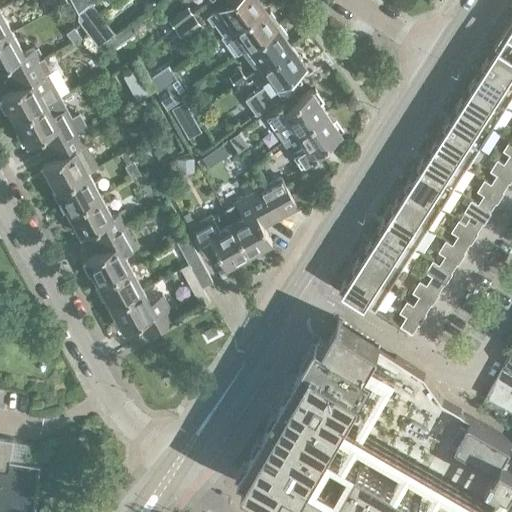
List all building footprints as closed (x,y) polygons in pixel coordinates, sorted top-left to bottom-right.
[(88,0),(71,0),(77,8),(89,0),(88,0)] [(90,0),(75,14),(97,44),(114,31),(91,0),(90,0)] [(258,0),(225,0),(213,9),(206,14),(212,22),(214,21),(223,33),(230,28),(230,27),(262,5),(258,0)] [(169,18),(174,25),(193,11),(187,4),(169,18)] [(267,11),(262,5),(230,27),(230,28),(243,46),(277,22),(268,10),(267,11)] [(0,35),(12,29),(0,7),(0,35)] [(183,37),(201,23),(193,11),(174,25),(183,37)] [(511,16),(495,42),(511,53),(511,16)] [(285,34),(277,22),(243,46),(257,65),(289,42),(284,35),(285,34)] [(72,41),(81,36),(73,25),(65,31),(72,41)] [(126,28),(113,37),(118,45),(131,35),(126,28)] [(0,64),(9,60),(15,70),(38,57),(32,45),(24,50),(12,29),(0,35),(0,64)] [(210,50),(221,43),(217,37),(206,45),(210,50)] [(298,83),(290,71),(303,62),(289,42),(257,65),(265,77),(262,79),(264,82),(244,96),(256,113),(298,83)] [(511,53),(495,42),(483,63),(511,81),(511,53)] [(13,119),(59,94),(45,71),(50,69),(42,55),(38,57),(15,70),(7,74),(14,87),(0,94),(13,119)] [(157,89),(176,76),(168,62),(149,75),(157,89)] [(511,81),(483,63),(470,83),(506,106),(511,96),(511,81)] [(123,72),(137,95),(149,87),(135,65),(123,72)] [(233,82),(243,75),(239,69),(229,77),(233,82)] [(176,76),(157,89),(166,106),(184,93),(182,91),(185,89),(177,78),(176,76)] [(470,83),(457,103),(493,126),(506,106),(470,83)] [(262,112),(267,118),(274,129),(275,128),(282,139),(324,110),(309,88),(294,99),(290,93),(262,112)] [(46,147),(77,129),(86,124),(79,110),(70,115),(65,106),(59,94),(13,119),(25,141),(39,134),(46,147)] [(457,103),(444,123),(480,147),(493,126),(457,103)] [(339,131),(324,110),(282,139),(289,149),(288,149),(301,167),(328,148),(324,142),(339,131)] [(182,118),(188,130),(198,124),(192,113),(182,118)] [(444,123),(431,144),(467,167),(480,147),(444,123)] [(41,163),(55,187),(87,169),(88,170),(97,165),(84,141),(77,129),(46,147),(52,158),(41,163)] [(511,167),(511,137),(503,148),(510,152),(505,161),(504,162),(511,167)] [(206,163),(229,151),(223,139),(200,152),(206,163)] [(431,144),(418,164),(454,187),(467,167),(431,144)] [(503,190),(511,176),(511,167),(504,162),(505,161),(498,157),(490,168),(497,173),(492,182),(491,182),(503,190)] [(130,177),(139,172),(131,158),(122,163),(130,177)] [(418,164),(405,184),(441,207),(454,187),(418,164)] [(55,187),(67,210),(99,192),(88,170),(87,169),(55,187)] [(279,175),(268,181),(285,210),(296,204),(290,194),(279,175)] [(490,210),(503,190),(491,182),(492,182),(485,177),(478,188),(484,193),(479,202),(478,202),(490,210)] [(262,224),(274,217),(257,188),(258,187),(253,179),(241,186),(246,194),(234,201),(242,214),(230,221),(248,252),(271,239),(262,224)] [(268,181),(258,187),(257,188),(274,217),(285,210),(268,181)] [(405,184),(392,204),(428,227),(441,207),(405,184)] [(304,186),(290,194),(296,204),(310,197),(304,186)] [(93,225),(99,237),(124,223),(118,211),(112,215),(99,192),(67,210),(79,232),(93,225)] [(478,231),(490,210),(478,202),(479,202),(472,197),(465,209),(472,213),(466,222),(465,223),(478,231)] [(392,204),(379,224),(415,248),(428,227),(392,204)] [(224,210),(212,217),(211,214),(195,223),(188,210),(181,214),(205,256),(215,250),(224,266),(248,252),(230,221),(224,210)] [(465,251),(478,231),(465,223),(466,222),(459,218),(452,229),(458,234),(453,242),(452,243),(465,251)] [(84,259),(97,282),(130,264),(123,252),(136,244),(124,223),(99,237),(105,247),(84,259)] [(379,224),(366,245),(402,268),(415,248),(379,224)] [(185,233),(176,238),(188,261),(201,285),(211,280),(185,233)] [(452,271),(465,251),(452,243),(453,242),(446,238),(439,249),(445,254),(440,262),(439,263),(452,271)] [(366,245),(353,265),(389,288),(402,268),(366,245)] [(439,291),(452,271),(439,263),(440,262),(433,258),(426,269),(433,274),(427,283),(426,283),(439,291)] [(179,266),(200,304),(209,299),(201,285),(188,261),(179,266)] [(97,282),(109,304),(142,286),(130,264),(97,282)] [(340,286),(376,309),(389,288),(353,265),(340,286)] [(426,311),(439,291),(426,283),(427,283),(420,278),(413,290),(420,294),(414,303),(414,304),(426,311)] [(144,335),(176,317),(161,291),(149,298),(142,286),(109,304),(122,328),(136,321),(144,335)] [(413,332),(426,311),(414,304),(414,303),(407,299),(400,310),(407,314),(400,324),(413,332)] [(511,511),(511,436),(467,411),(462,407),(444,396),(428,375),(339,317),(332,329),(325,341),(318,336),(241,470),(248,474),(244,480),(277,499),(281,493),(314,511),(511,511)] [(511,350),(503,364),(511,370),(511,350)] [(511,373),(502,367),(487,393),(511,407),(511,373)] [(30,511),(39,462),(9,457),(13,437),(0,435),(0,511),(30,511)]
